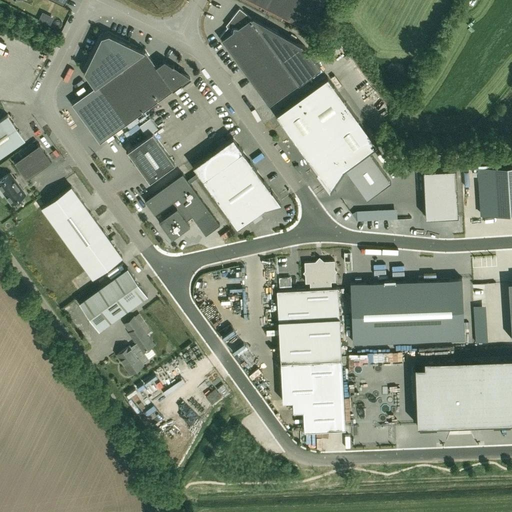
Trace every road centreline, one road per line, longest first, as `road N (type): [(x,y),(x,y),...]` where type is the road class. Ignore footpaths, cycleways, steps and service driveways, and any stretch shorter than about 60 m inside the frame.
road 1 (unclassified): [(172,262),(170,283),(294,450),(327,460),(511,453)]
road 2 (unclassified): [(176,39),(96,8),(84,14),(45,99),(147,249),(172,262)]
road 3 (unclassified): [(157,511),(154,482),(134,439),(0,244)]
road 4 (unclassified): [(176,39),(200,51),(312,206),(314,235)]
road 5 (unclassified): [(314,235),(511,242)]
road 6 (unclassified): [(172,262),(314,235)]
